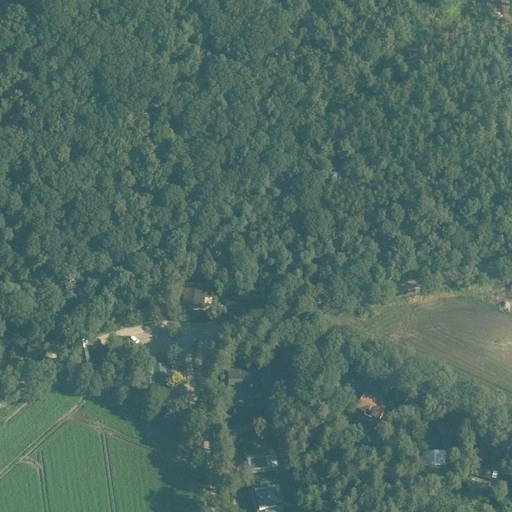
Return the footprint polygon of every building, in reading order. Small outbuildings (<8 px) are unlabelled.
[(187,288),(187,292),(176,293),(179,310),(194,308),(194,310),(201,309),(201,307),(210,305),(208,289),(199,290),(198,287),(187,288)] [(122,370),(122,361),(101,359),(100,368),(122,370)] [(153,367),(143,368),(145,383),(155,381),(156,385),(168,383),(168,384),(178,382),(177,367),(166,369),(166,365),(153,366),(153,367)] [(250,392),(257,392),(257,372),(228,372),(229,392),(236,392),(236,389),(250,389),(250,392)] [(331,398),(343,404),(347,395),(335,389),(331,398)] [(380,421),(387,407),(380,403),(382,399),(379,398),(378,400),(375,399),(376,397),(374,395),(372,400),(365,396),(358,410),(366,414),(367,411),(373,415),(372,417),(380,421)] [(482,447),(475,475),(477,476),(489,479),(489,478),(490,479),(492,471),(499,472),(503,454),(497,453),(496,452),(490,451),(490,449),(482,447)] [(267,452),(250,454),(252,471),(269,469),(267,452)] [(446,452),(422,453),(423,468),(447,467),(446,452)] [(258,493),(255,493),(256,495),(258,494),(259,501),(258,502),(259,504),(260,504),(262,511),(259,511),(263,511),(266,511),(265,511),(280,511),(279,508),(275,489),(271,490),(258,493)]
